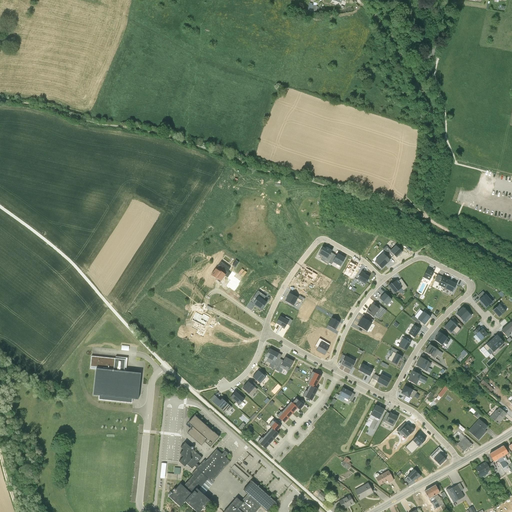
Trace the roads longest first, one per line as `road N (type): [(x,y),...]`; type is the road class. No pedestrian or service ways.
road 1 (unclassified): [(0,207),(64,256),(165,366),(329,511)]
road 2 (track): [(429,219),(422,196),(432,111),(375,13),(357,0)]
road 3 (residential): [(266,327),(282,289),(319,240),(361,259),(382,280)]
road 4 (residential): [(266,327),(220,291),(208,295),(213,311),(264,334)]
road 5 (residential): [(389,398),(417,347),(464,296)]
